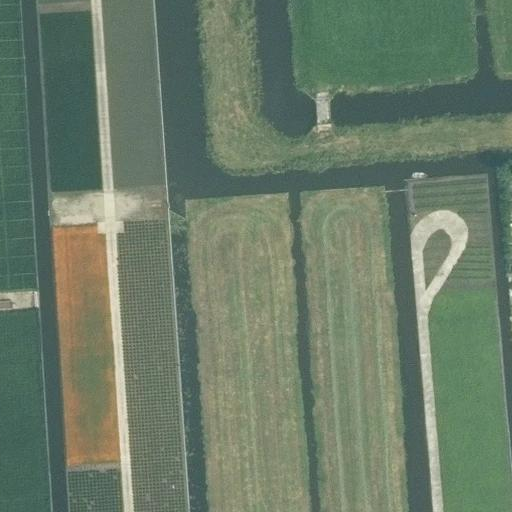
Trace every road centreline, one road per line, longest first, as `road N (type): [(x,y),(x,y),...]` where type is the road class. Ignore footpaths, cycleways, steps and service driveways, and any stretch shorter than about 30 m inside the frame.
road 1 (track): [(126,511),(93,0)]
road 2 (track): [(436,511),(415,243)]
road 3 (track): [(415,243),(436,219),(456,232),(456,248),(420,309)]
